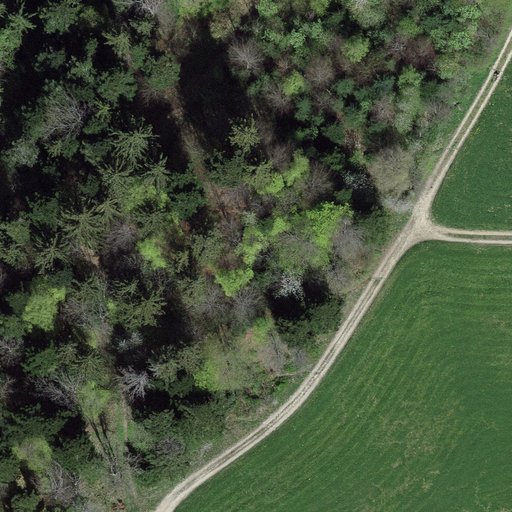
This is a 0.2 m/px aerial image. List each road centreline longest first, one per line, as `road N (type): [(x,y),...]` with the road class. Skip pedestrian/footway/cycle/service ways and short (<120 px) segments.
road 1 (track): [(419,228),(375,277),(315,378),(165,511)]
road 2 (track): [(511,28),(419,228)]
